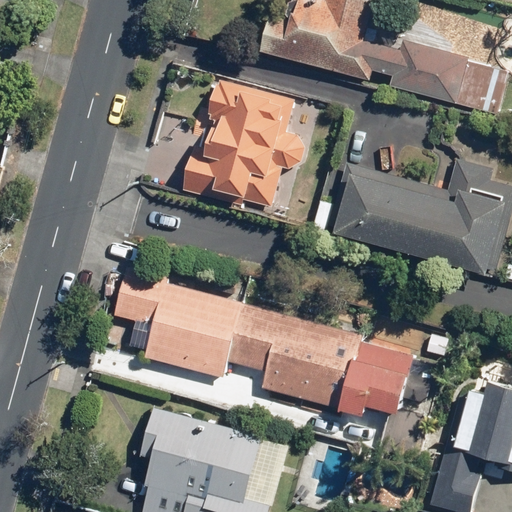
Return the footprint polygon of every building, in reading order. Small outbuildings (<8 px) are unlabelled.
[(303,0),(298,20),(275,14),(266,49),(374,78),(376,67),(398,73),(395,84),(463,102),(501,113),(511,71),(511,68),(406,40),(404,48),(368,39),(378,0),(303,0)] [(297,98),(223,77),(187,188),(246,205),(247,198),(276,205),(286,166),(294,166),(306,159),(309,145),(302,134),(291,131),(297,98)] [(451,188),(350,161),(333,225),(492,269),(500,271),(511,226),(511,183),(495,179),(498,168),(459,158),(451,188)] [(367,332),(133,267),(112,344),(227,375),(231,360),(271,371),(267,385),(369,413),(372,402),(401,410),(417,354),(364,340),(367,332)] [(433,379),(416,375),(409,402),(427,406),(433,379)] [(492,390),(467,383),(433,502),(468,511),(474,511),(485,474),(479,472),(485,451),(511,458),(511,382),(495,378),(492,390)] [(265,434),(158,406),(146,453),(158,456),(143,511),(269,511),(272,502),(249,496),(265,434)] [(407,417),(392,413),(383,446),(420,456),(431,416),(409,410),(407,417)]
